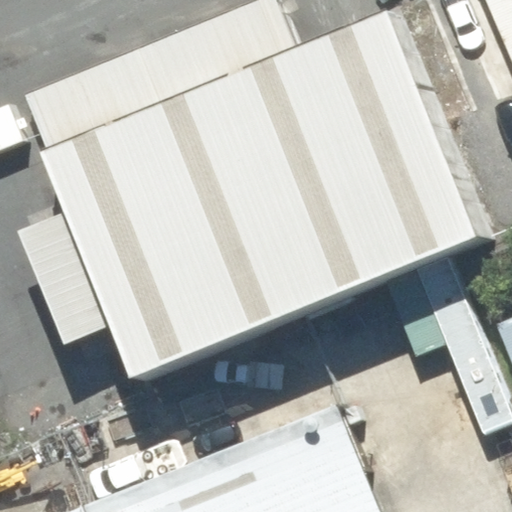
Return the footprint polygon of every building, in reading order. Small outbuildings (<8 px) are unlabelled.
[(255,0),(24,95),(48,150),(298,48),(279,0),(255,0)] [(462,0),(460,0),(424,16),(458,95),(496,79),(462,0)] [(511,0),(482,0),(511,70),(511,0)] [(48,150),(41,152),(134,388),(497,245),(400,7),(298,48),(48,150)] [(103,499),(107,511),(400,511),(353,396),(103,499)] [(107,511),(103,499),(69,511),(107,511)]
